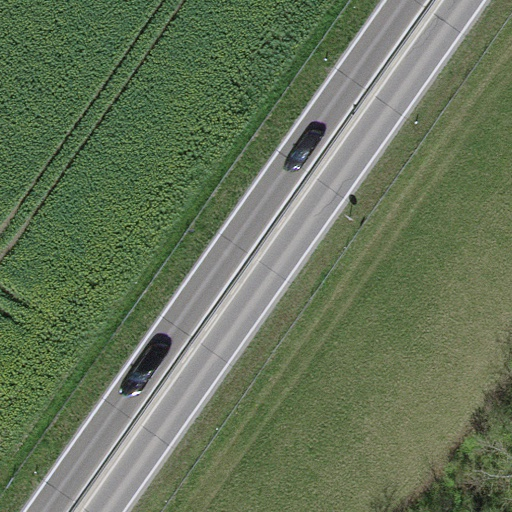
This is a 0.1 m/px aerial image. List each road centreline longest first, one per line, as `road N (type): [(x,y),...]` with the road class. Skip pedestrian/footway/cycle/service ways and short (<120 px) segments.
road 1 (trunk): [(405,0),(43,511)]
road 2 (trunk): [(98,511),(459,0)]
road 3 (track): [(0,477),(171,240)]
